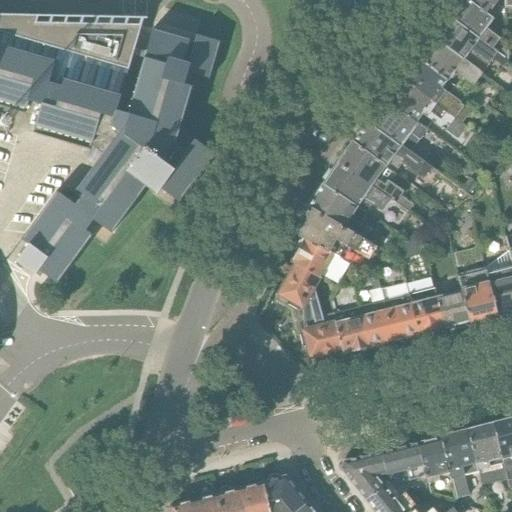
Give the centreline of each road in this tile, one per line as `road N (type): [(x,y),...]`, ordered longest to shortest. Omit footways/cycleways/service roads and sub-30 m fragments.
road 1 (residential): [(160,433),(227,239),(380,4)]
road 2 (residential): [(298,420),(511,369)]
road 3 (residential): [(160,433),(201,442),(298,420)]
